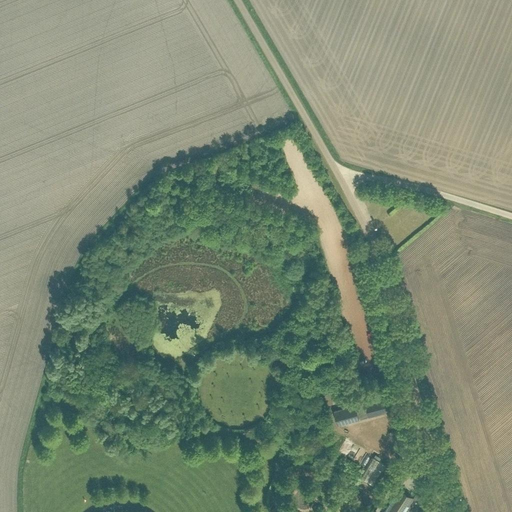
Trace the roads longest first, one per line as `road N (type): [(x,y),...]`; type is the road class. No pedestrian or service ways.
road 1 (unclassified): [(449,511),(358,203),(239,0)]
road 2 (track): [(511,218),(373,177),(342,178)]
